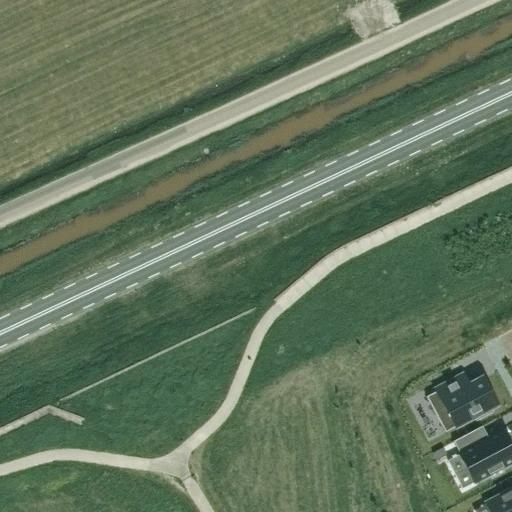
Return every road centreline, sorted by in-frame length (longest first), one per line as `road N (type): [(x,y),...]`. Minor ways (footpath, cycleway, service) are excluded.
road 1 (primary): [(0,333),(511,93)]
road 2 (unclassified): [(0,215),(471,0)]
